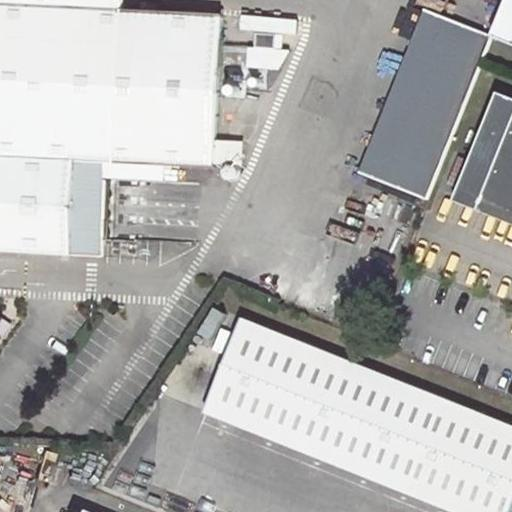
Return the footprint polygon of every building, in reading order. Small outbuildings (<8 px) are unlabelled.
[(0,0),(0,249),(103,255),(106,176),(167,179),(172,59),(122,56),(123,42),(139,43),(140,23),(124,22),(125,9),(83,7),(83,0),(0,0)] [(125,0),(83,0),(83,7),(125,9),(125,0)] [(511,0),(508,0),(494,36),(511,43),(511,0)] [(418,7),(360,174),(429,197),(486,30),(418,7)] [(175,11),(125,9),(124,22),(140,23),(139,43),(123,42),(122,56),(172,59),(175,11)] [(278,31),(259,30),(258,44),(278,45),(278,31)] [(511,97),(498,92),(459,189),(511,210),(511,97)] [(410,492),(446,400),(244,319),(209,411),(410,492)] [(511,426),(446,400),(410,492),(459,511),(511,511),(511,426)]
